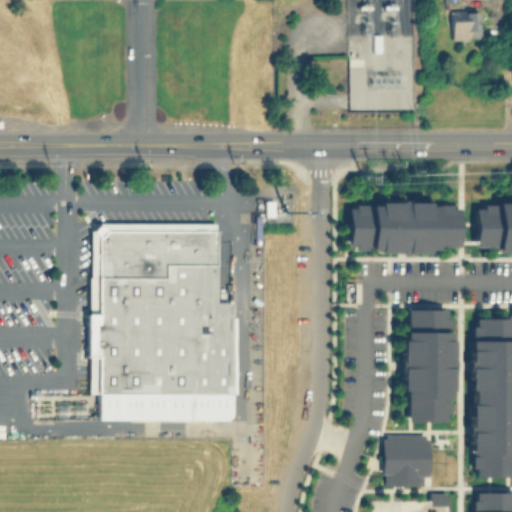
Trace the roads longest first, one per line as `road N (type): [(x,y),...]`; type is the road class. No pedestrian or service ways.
road 1 (residential): [(318,141),(314,366),(286,511)]
road 2 (secondary): [(230,141),(511,139)]
road 3 (secondary): [(0,142),(230,141)]
road 4 (residential): [(139,141),(139,0)]
